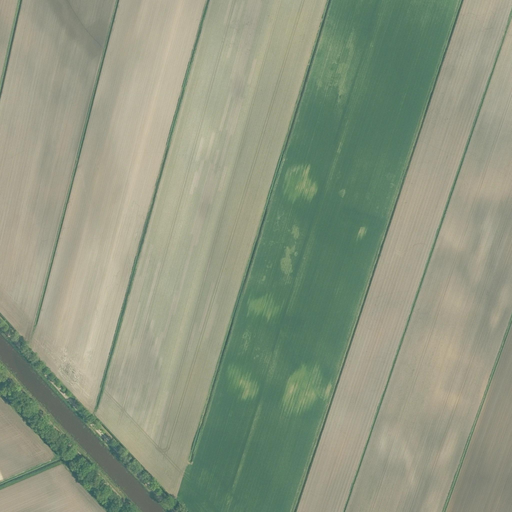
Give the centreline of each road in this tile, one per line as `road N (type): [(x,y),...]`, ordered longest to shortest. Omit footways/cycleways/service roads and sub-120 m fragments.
road 1 (track): [(175,511),(0,322)]
road 2 (track): [(0,371),(131,511)]
